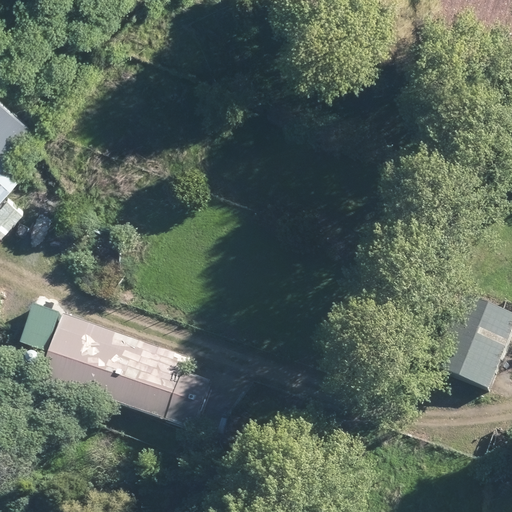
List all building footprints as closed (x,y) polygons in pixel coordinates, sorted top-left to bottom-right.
[(379,0),(380,1),(422,15),(427,0),(379,0)] [(427,0),(422,15),(462,29),(471,0),(427,0)] [(511,0),(471,0),(462,29),(502,43),(511,12),(511,0)] [(4,159),(31,129),(0,101),(0,199),(22,175),(4,159)] [(511,345),(511,314),(463,295),(434,371),(493,394),(511,345)] [(190,362),(66,319),(42,389),(79,402),(81,395),(221,443),(241,384),(189,366),(190,362)]
